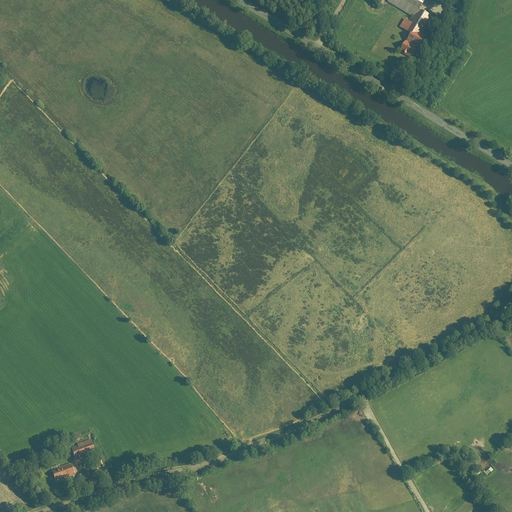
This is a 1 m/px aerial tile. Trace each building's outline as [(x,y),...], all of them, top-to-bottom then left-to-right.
[(387,0),(386,4),(412,19),(404,32),(409,34),(398,53),(410,61),(422,41),(419,40),(431,20),(417,12),(423,0),(387,0)] [(398,27),(405,31),(409,23),(403,19),(398,27)] [(445,30),(442,37),(450,41),(454,34),(445,30)] [(88,437),(67,444),(71,458),(93,451),(88,437)] [(67,461),(48,467),(52,480),(71,474),(67,461)] [(104,479),(99,462),(91,465),(97,481),(104,479)] [(474,467),(469,472),(474,478),(479,473),(474,467)]
